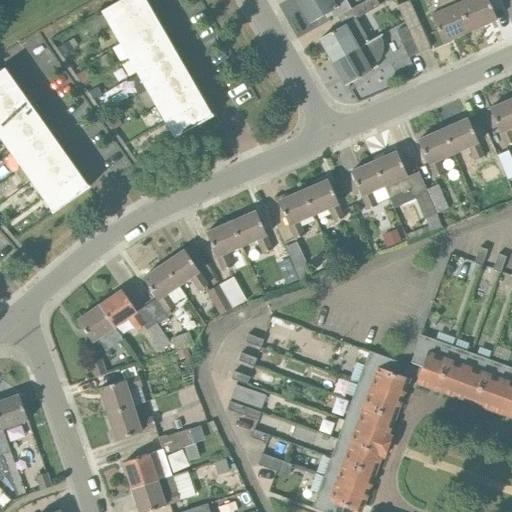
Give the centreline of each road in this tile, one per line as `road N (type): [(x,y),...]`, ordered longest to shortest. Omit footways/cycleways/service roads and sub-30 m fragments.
road 1 (residential): [(22,307),(132,224),(329,134)]
road 2 (residential): [(511,432),(426,402),(412,407),(379,498),(390,511)]
road 3 (residential): [(92,511),(22,307)]
road 4 (residential): [(329,134),(511,56)]
road 5 (residential): [(329,134),(252,0)]
